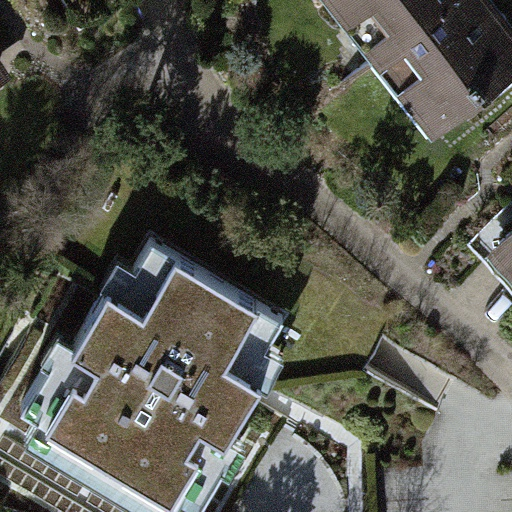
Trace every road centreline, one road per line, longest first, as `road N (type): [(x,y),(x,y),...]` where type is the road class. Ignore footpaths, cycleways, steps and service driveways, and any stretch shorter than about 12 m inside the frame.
road 1 (unknown): [(511,405),(470,394),(231,231),(151,192),(128,198),(101,220),(6,329)]
road 2 (residential): [(511,383),(347,223),(142,70)]
